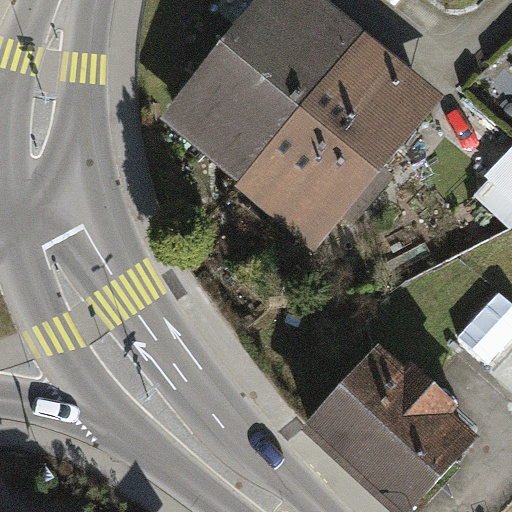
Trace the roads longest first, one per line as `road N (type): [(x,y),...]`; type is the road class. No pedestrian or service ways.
road 1 (primary): [(315,511),(141,289),(95,173)]
road 2 (primary): [(7,207),(53,336),(88,390),(138,442)]
road 3 (primary): [(45,0),(4,98),(7,207)]
road 4 (primary): [(95,173),(84,70),(94,0)]
road 5 (secondary): [(0,398),(58,410),(138,442)]
